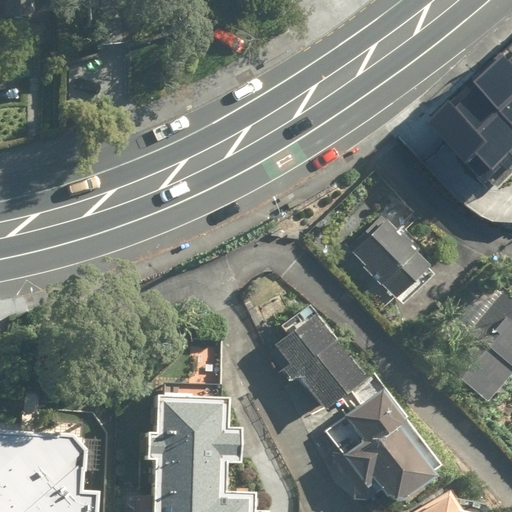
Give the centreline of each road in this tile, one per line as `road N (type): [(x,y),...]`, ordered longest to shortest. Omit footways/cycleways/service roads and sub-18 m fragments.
road 1 (primary): [(334,86),(174,174),(0,230)]
road 2 (residential): [(334,86),(439,205),(511,239)]
road 3 (primary): [(447,0),(334,86)]
